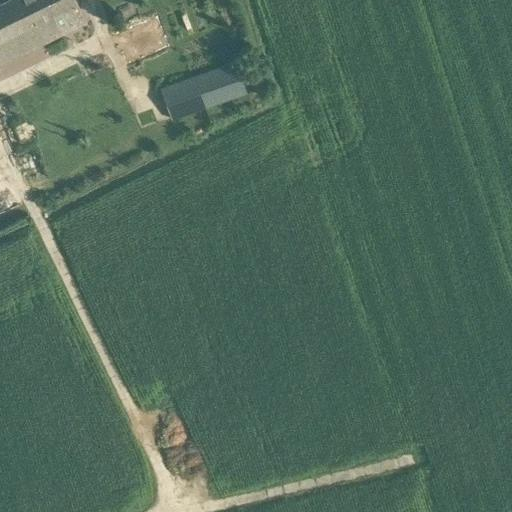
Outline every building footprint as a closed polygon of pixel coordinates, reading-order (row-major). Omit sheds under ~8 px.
[(6,0),(0,3),(0,64),(36,47),(40,55),(68,42),(61,30),(43,39),(36,24),(45,19),(35,0),(6,0)] [(36,24),(43,39),(61,30),(54,15),(78,3),(76,0),(35,0),(45,19),(36,24)] [(113,34),(126,66),(165,50),(152,18),(113,34)] [(160,88),(171,118),(246,92),(235,61),(160,88)] [(18,144),(23,154),(70,132),(65,121),(18,144)]
